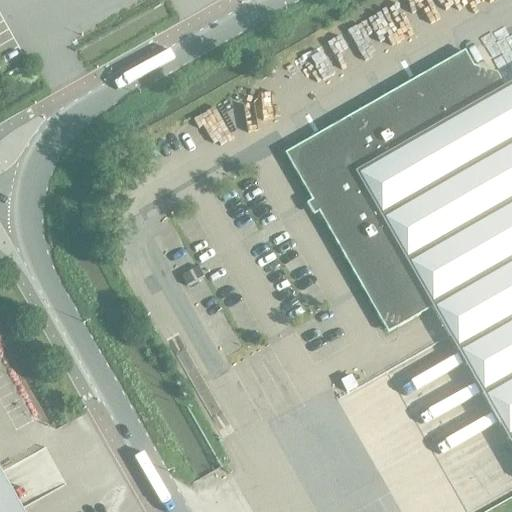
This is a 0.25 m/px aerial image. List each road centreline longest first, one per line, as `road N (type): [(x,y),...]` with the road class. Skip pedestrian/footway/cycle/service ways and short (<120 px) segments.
road 1 (unclassified): [(177,511),(37,265),(24,197)]
road 2 (unclassified): [(24,197),(37,162),(80,113),(280,0)]
